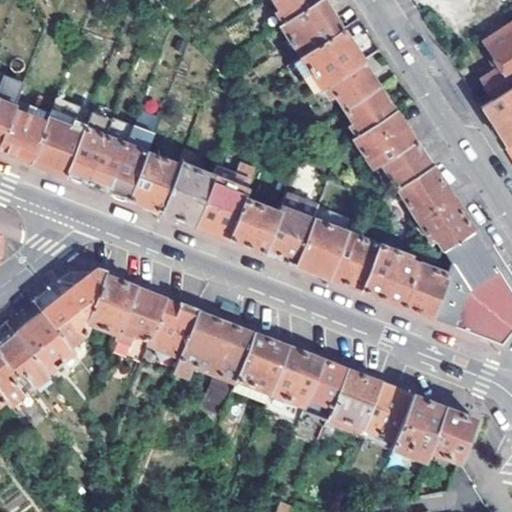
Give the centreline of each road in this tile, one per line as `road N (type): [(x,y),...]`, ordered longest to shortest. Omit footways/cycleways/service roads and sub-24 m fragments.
road 1 (tertiary): [(89,217),(511,394)]
road 2 (tertiary): [(511,215),(366,0)]
